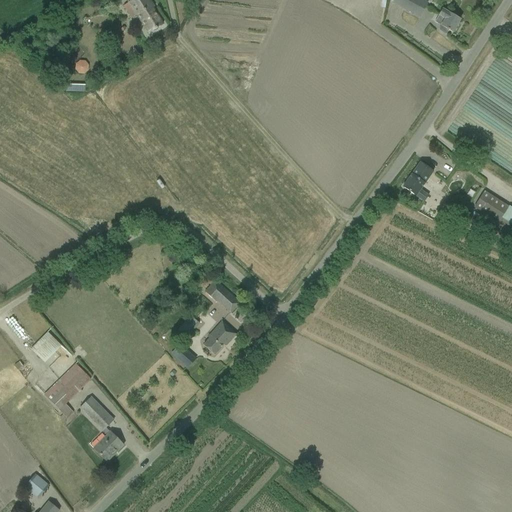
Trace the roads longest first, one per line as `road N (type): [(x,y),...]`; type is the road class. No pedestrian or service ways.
road 1 (unclassified): [(280,318),(505,0)]
road 2 (unclassified): [(0,312),(146,229),(179,224),(280,318)]
road 3 (unclassified): [(92,511),(280,318)]
road 4 (track): [(352,225),(179,36)]
